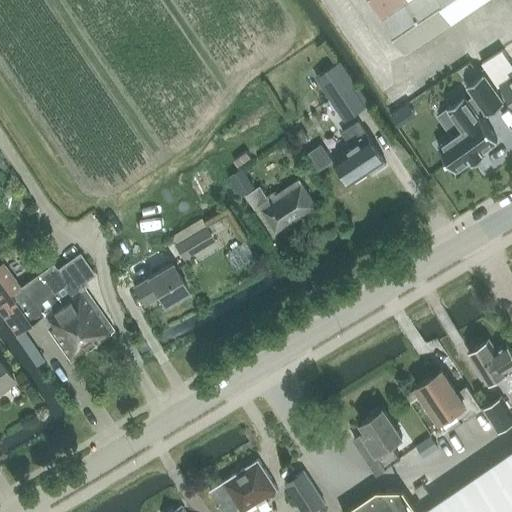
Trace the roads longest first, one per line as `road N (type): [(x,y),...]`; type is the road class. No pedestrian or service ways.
road 1 (tertiary): [(22,511),(511,218)]
road 2 (unknown): [(163,427),(107,278),(0,134)]
road 3 (unknown): [(511,436),(426,478),(374,478),(342,467),(274,383)]
road 4 (unknown): [(511,24),(476,24),(397,61),(379,51),(340,0)]
